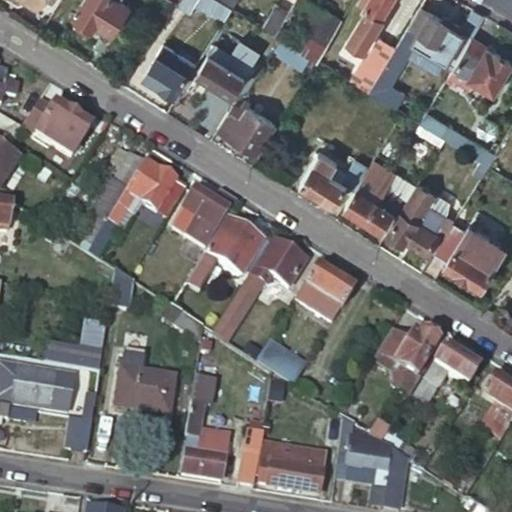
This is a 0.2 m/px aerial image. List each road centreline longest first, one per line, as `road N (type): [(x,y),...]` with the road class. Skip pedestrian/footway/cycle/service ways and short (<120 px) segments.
road 1 (residential): [(0,30),(511,354)]
road 2 (residential): [(0,467),(296,511)]
